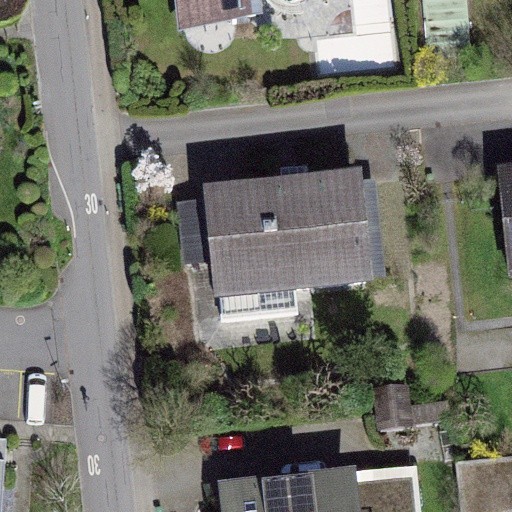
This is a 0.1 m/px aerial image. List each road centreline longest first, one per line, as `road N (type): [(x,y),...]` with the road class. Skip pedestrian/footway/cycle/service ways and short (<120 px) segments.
road 1 (residential): [(511,97),(82,150)]
road 2 (residential): [(82,150),(100,352)]
road 3 (residential): [(100,352),(115,511)]
road 4 (residential): [(65,0),(82,150)]
